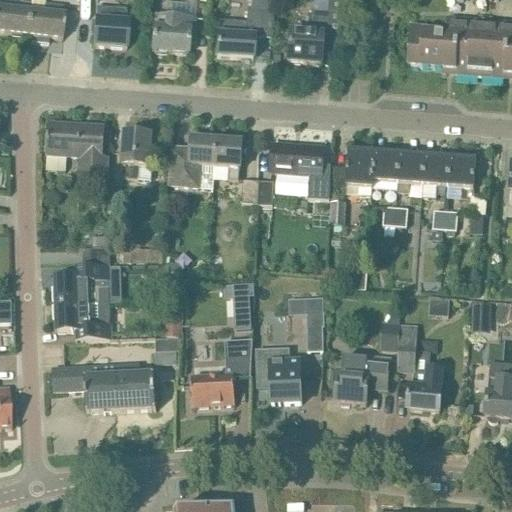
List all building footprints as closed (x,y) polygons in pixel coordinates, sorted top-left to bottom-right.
[(32,0),(31,14),(28,39),(63,43),(66,18),(63,18),(64,9),(45,7),(45,2),(32,0)] [(313,0),(310,38),(289,36),(286,64),(320,67),(322,40),(339,42),(341,3),(337,2),(337,0),(313,0)] [(19,3),(0,1),(0,2),(0,36),(28,39),(31,14),(18,13),(19,3)] [(112,10),(111,24),(95,23),(93,49),(127,52),(129,25),(126,25),(127,11),(112,10)] [(254,41),(273,42),(274,13),(246,12),(245,24),(218,22),(217,37),(218,37),(216,60),(253,62),(254,41)] [(194,38),(195,21),(154,18),(152,55),(187,57),(189,38),(194,38)] [(511,25),(448,21),(447,35),(437,34),(438,30),(412,28),(408,70),(443,73),(443,77),(511,82),(511,25)] [(102,161),(104,131),(49,127),(46,159),(81,161),(80,181),(106,183),(107,162),(102,161)] [(126,136),(123,168),(122,182),(138,184),(152,185),(153,171),(150,170),(152,138),(126,136)] [(215,183),(218,144),(191,142),(190,152),(171,151),(168,192),(200,194),(201,187),(213,188),(214,183),(215,183)] [(243,146),(218,144),(215,183),(228,184),(227,184),(239,185),(240,173),(241,173),(243,146)] [(273,149),(271,177),(296,178),(295,202),(308,203),(330,205),(331,169),(323,169),(324,152),(273,149)] [(375,156),(349,154),(346,191),(347,191),(347,199),(372,200),(372,193),(375,156)] [(375,156),(372,193),(373,193),(397,195),(397,197),(400,158),(375,156)] [(400,158),(397,197),(410,198),(410,188),(422,189),(423,189),(426,160),(400,158)] [(426,160),(423,189),(422,202),(436,203),(437,190),(449,191),(451,162),(426,160)] [(451,162),(449,191),(474,193),(477,164),(451,162)] [(242,208),(258,210),(259,185),(244,184),(242,208)] [(274,186),(259,185),(258,210),(273,210),(274,186)] [(122,188),(109,187),(107,216),(121,216),(122,188)] [(346,205),(331,205),(329,229),(345,230),(346,205)] [(396,212),(384,211),(383,231),(385,231),(385,240),(394,241),(396,212)] [(394,241),(406,242),(409,213),(396,212),(394,241)] [(447,215),(434,214),(432,234),(432,244),(443,245),(443,235),(445,235),(447,215)] [(445,235),(457,236),(458,216),(447,215),(445,235)] [(485,218),(472,217),(471,237),(483,238),(485,218)] [(83,271),(84,271),(109,271),(111,270),(111,252),(110,239),(90,240),(90,248),(93,248),(93,252),(83,252),(83,271)] [(132,251),(132,265),(164,265),(164,253),(132,251)] [(171,266),(164,269),(165,285),(173,285),(181,285),(184,279),(183,273),(178,268),(171,266)] [(57,283),(58,309),(100,308),(99,292),(110,291),(109,271),(84,271),(84,282),(57,283)] [(356,273),(354,295),(358,294),(366,295),(368,274),(356,273)] [(159,285),(160,301),(173,301),(173,285),(165,285),(159,285)] [(233,290),(233,305),(250,305),(250,302),(254,302),(254,289),(233,290)] [(11,305),(0,304),(0,327),(11,327),(11,305)] [(474,306),(472,335),(491,335),(491,307),(474,306)] [(90,308),(58,309),(60,337),(86,336),(86,345),(111,344),(111,322),(110,307),(100,308),(90,308)] [(250,315),(234,316),(235,336),(251,336),(250,315)] [(308,356),(324,356),(323,331),(325,331),(324,316),(307,317),(308,356)] [(391,316),(390,327),(400,327),(401,317),(391,316)] [(407,413),(440,416),(443,392),(445,372),(443,372),(443,369),(429,368),(430,356),(417,355),(418,329),(400,328),(397,376),(416,377),(414,389),(410,388),(407,413)] [(177,342),(155,343),(155,356),(178,355),(177,342)] [(217,379),(192,381),(194,411),(236,409),(234,382),(250,381),(250,375),(251,354),(252,344),(225,346),(226,356),(227,379),(217,379)] [(287,355),(257,356),(258,392),(271,392),(272,408),(302,407),(300,367),(287,367),(287,355)] [(367,409),(369,393),(389,395),(393,361),(369,359),(368,364),(344,361),(343,377),(338,377),(335,406),(367,409)] [(135,380),(134,368),(52,372),(53,395),(85,393),(86,417),(156,413),(154,379),(135,380)] [(511,381),(491,380),(489,396),(486,421),(488,422),(489,425),(492,427),(496,427),(499,426),(500,423),(511,424),(511,381)] [(0,432),(11,432),(9,391),(0,391),(0,432)]
